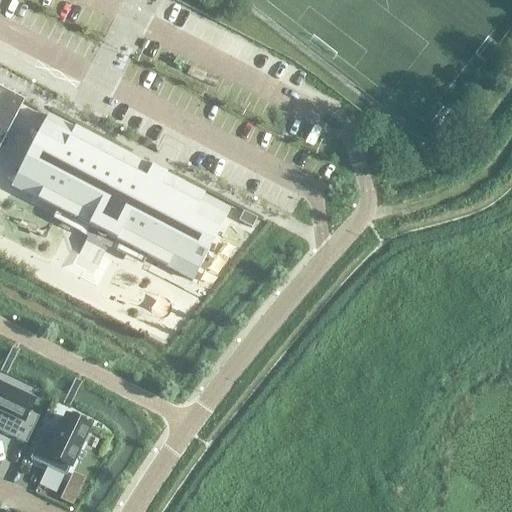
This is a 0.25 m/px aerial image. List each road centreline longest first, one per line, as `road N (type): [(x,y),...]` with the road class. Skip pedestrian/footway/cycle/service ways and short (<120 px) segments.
road 1 (unclassified): [(324,260),(187,427)]
road 2 (residential): [(0,325),(187,427)]
road 3 (track): [(366,209),(451,191),(511,150)]
